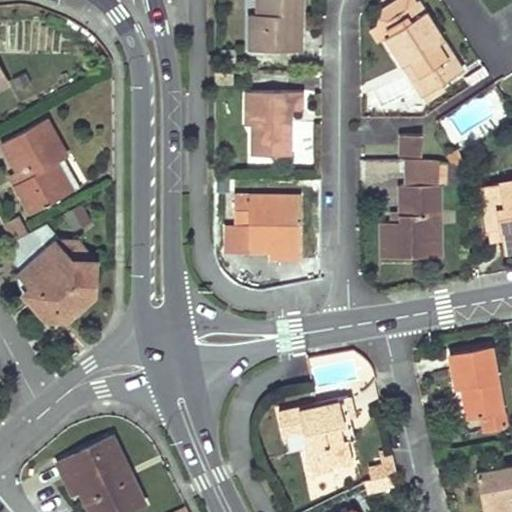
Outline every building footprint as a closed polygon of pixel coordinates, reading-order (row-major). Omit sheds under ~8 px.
[(248,13),(248,31),(248,48),(298,48),(298,0),(254,0),(255,13),(248,13)] [(421,95),(441,82),(461,70),(416,0),(413,0),(411,2),(376,24),(421,95)] [(376,24),(411,2),(409,0),(389,0),(376,8),(376,24)] [(462,77),(468,85),(487,73),(481,65),(462,77)] [(289,152),(289,131),(289,109),(300,109),(300,90),(247,89),(246,122),(252,122),(252,152),(289,152)] [(31,211),(52,200),(74,189),(59,161),(67,157),(47,118),(2,141),(18,171),(12,174),(31,211)] [(419,152),(420,132),(400,132),(399,151),(419,152)] [(455,147),(445,153),(451,162),(460,163),(455,147)] [(423,158),(398,158),(399,184),(438,184),(437,160),(423,158)] [(460,184),(460,168),(448,167),(447,183),(460,184)] [(501,245),(511,242),(511,178),(479,184),(484,213),(482,213),(486,240),(499,237),(501,245)] [(389,220),(385,220),(380,220),(380,255),(438,254),(438,184),(399,184),(399,210),(389,210),(389,220)] [(249,223),(248,249),(268,249),(298,250),(300,194),(234,193),(234,221),(234,222),(249,223)] [(64,211),(74,229),(93,218),(83,200),(64,211)] [(3,226),(6,234),(10,241),(27,232),(19,218),(3,226)] [(234,221),(222,221),(221,248),(248,249),(249,223),(234,222),(234,221)] [(30,300),(38,309),(44,315),(46,317),(57,306),(68,317),(95,293),(97,261),(78,240),(56,238),(42,223),(29,230),(44,248),(21,269),(18,272),(30,286),(27,289),(34,296),(30,300)] [(13,254),(21,269),(44,248),(29,230),(27,232),(10,241),(13,254)] [(511,242),(501,245),(502,251),(511,249),(511,242)] [(268,258),(298,259),(298,250),(268,249),(268,258)] [(68,317),(57,306),(46,317),(56,328),(68,317)] [(460,386),(463,401),(466,417),(481,414),(501,411),(489,344),(447,352),(454,387),(460,386)] [(351,458),(349,448),(347,439),(355,437),(350,414),(352,414),(348,393),(279,409),(284,429),(302,425),(313,471),(332,466),(331,463),(351,458)] [(484,429),(504,425),(501,411),(481,414),(484,429)] [(79,489),(88,507),(90,511),(122,511),(142,502),(128,473),(110,435),(57,461),(72,493),(79,489)] [(369,466),(372,477),(395,472),(390,448),(379,450),(382,463),(369,466)] [(511,511),(511,463),(474,471),(482,511),(511,511)] [(367,490),(398,483),(396,475),(395,472),(372,477),(364,479),(367,490)]
